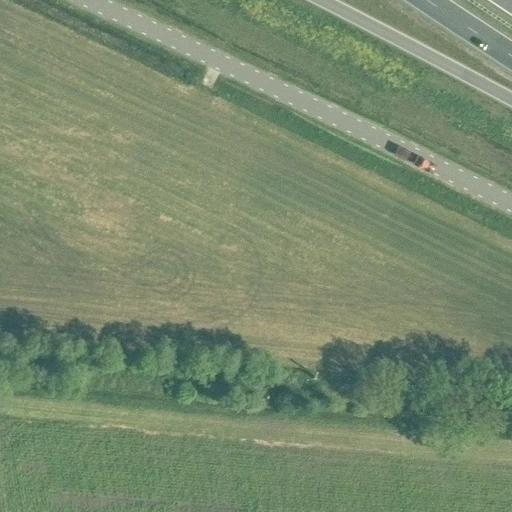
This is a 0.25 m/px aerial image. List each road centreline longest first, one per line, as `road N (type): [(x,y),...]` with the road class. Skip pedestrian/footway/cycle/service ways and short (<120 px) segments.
road 1 (unclassified): [(511,206),(83,0)]
road 2 (trunk): [(320,0),(511,100)]
